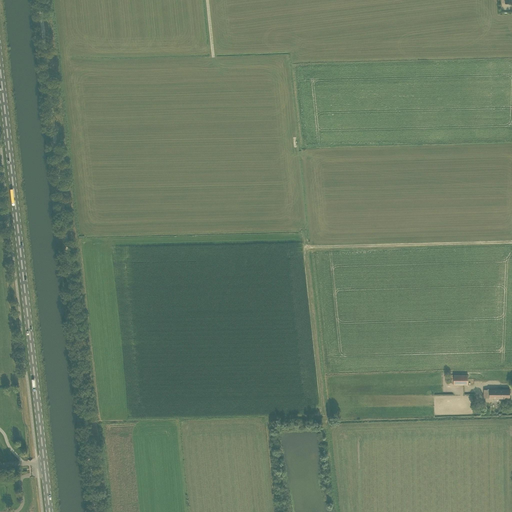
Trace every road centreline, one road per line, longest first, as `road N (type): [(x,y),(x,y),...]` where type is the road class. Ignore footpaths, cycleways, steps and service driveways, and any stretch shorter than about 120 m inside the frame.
road 1 (track): [(97,511),(39,0)]
road 2 (primary): [(49,511),(0,64)]
road 3 (track): [(307,246),(511,241)]
